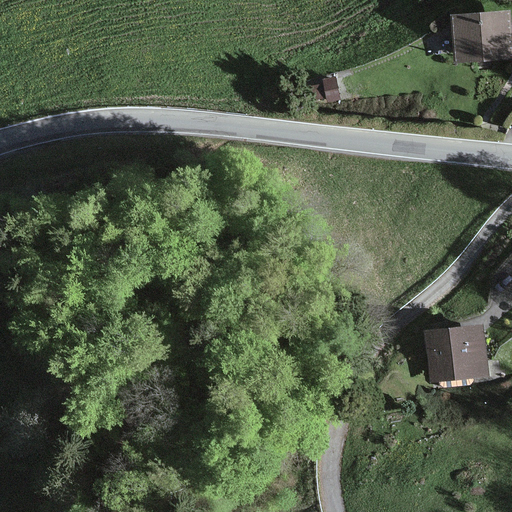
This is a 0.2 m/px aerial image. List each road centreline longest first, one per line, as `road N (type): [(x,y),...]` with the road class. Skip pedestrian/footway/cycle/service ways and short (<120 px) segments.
road 1 (tertiary): [(0,140),(141,118),(511,156)]
road 2 (residential): [(335,511),(331,451),(357,373),(385,333),(445,284),(511,204)]
